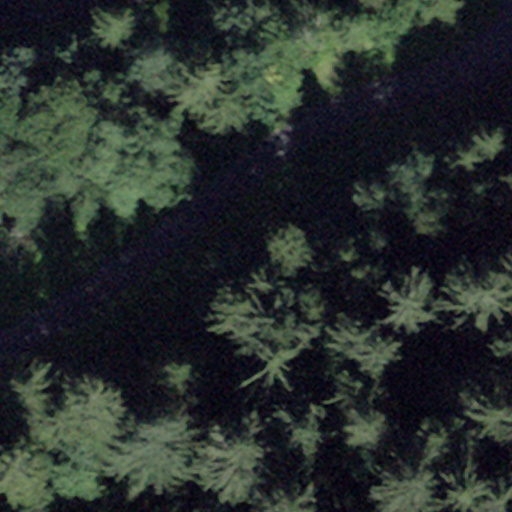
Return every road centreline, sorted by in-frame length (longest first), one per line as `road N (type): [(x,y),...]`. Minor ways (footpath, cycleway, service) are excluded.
road 1 (track): [(0,343),(116,276),(316,118),(465,77),(509,23),(509,0)]
road 2 (track): [(157,0),(0,41)]
